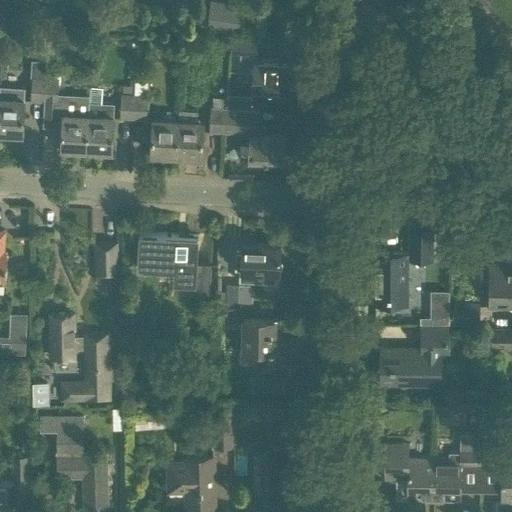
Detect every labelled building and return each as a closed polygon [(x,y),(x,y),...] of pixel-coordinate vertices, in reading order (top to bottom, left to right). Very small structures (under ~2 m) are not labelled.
[(211,1),(207,30),(241,34),(245,5),(211,1)] [(257,5),(252,33),(269,35),(273,8),(257,5)] [(236,38),(235,50),(241,51),(240,70),(254,70),(253,86),(288,88),(289,62),(259,61),(259,52),(258,52),(259,41),(236,38)] [(32,59),(31,76),(34,76),(32,99),(44,100),(46,75),(46,60),(32,59)] [(44,100),(42,124),(63,125),(62,135),(58,135),(57,151),(72,152),(72,146),(86,147),(89,100),(89,94),(57,92),(57,88),(57,76),(51,76),(46,75),(44,100)] [(0,84),(0,130),(22,131),(25,86),(0,84)] [(122,92),(121,116),(133,117),(134,93),(135,85),(123,84),(122,92)] [(134,93),(133,117),(145,117),(147,93),(134,93)] [(89,100),(86,147),(99,148),(99,152),(114,153),(115,137),(112,137),(114,101),(89,100)] [(212,106),(211,130),(223,131),(224,107),(220,106),(213,106),(212,106)] [(178,118),(176,153),(201,154),(203,120),(199,120),(199,109),(181,107),(180,119),(178,118)] [(224,107),(223,131),(251,132),(249,157),(284,159),(285,133),(257,132),(258,109),(224,107)] [(153,117),(151,151),(176,153),(178,118),(153,117)] [(178,237),(178,233),(139,231),(137,267),(174,269),(173,281),(173,293),(194,294),(194,295),(209,296),(211,263),(197,262),(198,238),(178,237)] [(218,255),(218,236),(208,236),(208,255),(218,255)] [(375,252),(374,303),(408,304),(408,258),(433,258),(434,236),(409,236),(409,252),(375,252)] [(116,241),(97,242),(98,274),(116,273),(116,241)] [(242,241),(241,268),(280,270),(281,243),(242,241)] [(511,264),(491,264),(490,306),(511,306),(511,264)] [(228,283),(226,313),(248,314),(249,284),(228,283)] [(455,305),(454,318),(479,319),(480,305),(455,305)] [(73,311),(52,312),(52,356),(73,356),(73,348),(87,348),(87,380),(63,381),(63,396),(87,396),(87,397),(108,397),(107,331),(86,331),(86,335),(73,335),(73,311)] [(9,336),(8,352),(25,353),(27,313),(11,312),(9,336)] [(243,316),(243,348),(257,348),(257,364),(284,364),(284,317),(243,316)] [(381,347),(380,384),(440,384),(441,353),(448,353),(448,327),(422,326),(422,347),(381,347)] [(511,327),(493,327),(493,346),(511,345),(511,327)] [(156,388),(147,389),(148,399),(166,398),(166,388),(163,388),(163,380),(155,380),(156,388)] [(270,382),(269,398),(284,399),(284,382),(270,382)] [(259,404),(259,416),(283,416),(283,404),(259,404)] [(150,412),(138,413),(138,421),(151,421),(151,417),(187,414),(187,405),(150,407),(150,412)] [(232,406),(214,406),(215,444),(233,444),(232,406)] [(39,415),(39,431),(57,431),(57,450),(83,450),(83,415),(39,415)] [(435,456),(434,499),(460,499),(460,465),(470,465),(470,467),(482,467),(482,443),(482,433),(460,432),(460,451),(449,451),(449,456),(435,456)] [(385,442),(385,478),(397,478),(397,499),(434,499),(435,456),(409,456),(409,442),(385,442)] [(482,443),(482,467),(502,467),(502,499),(511,499),(511,456),(504,457),(504,443),(482,443)] [(252,461),(252,502),(265,502),(265,504),(283,504),(283,446),(273,446),(272,461),(252,461)] [(56,454),(56,476),(84,476),(85,509),(108,509),(106,451),(82,451),(82,454),(56,454)] [(185,460),(168,461),(169,489),(186,488),(187,506),(215,505),(213,454),(185,455),(185,460)] [(25,456),(13,456),(13,480),(26,480),(25,456)] [(0,511),(11,511),(10,479),(0,479),(0,511)]
